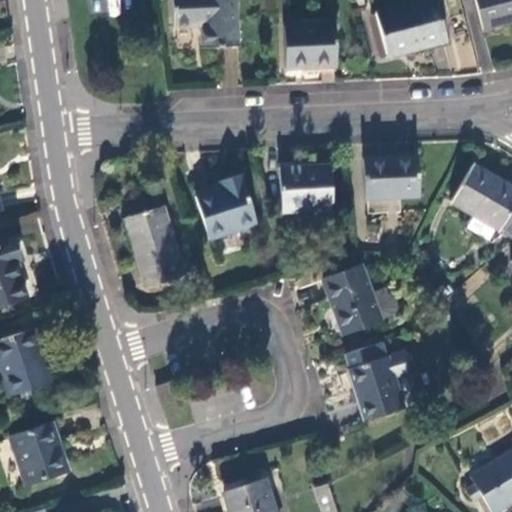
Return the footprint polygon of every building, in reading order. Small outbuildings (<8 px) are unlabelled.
[(236,47),(233,0),(197,0),(170,2),(172,27),(199,26),(201,50),(236,47)] [(443,42),(431,0),(426,0),(374,14),(385,58),(443,42)] [(511,0),(476,0),(483,26),(511,19),(511,0)] [(335,66),(333,22),(282,25),(285,69),(335,66)] [(418,197),(416,159),(362,162),(364,200),(418,197)] [(334,211),(331,166),(280,169),(283,214),(334,211)] [(500,231),(511,210),(511,191),(471,168),(451,202),(473,216),(496,229),(500,231)] [(210,240),(256,225),(240,176),(219,182),(221,188),(196,196),(210,240)] [(186,276),(164,207),(123,220),(145,289),(186,276)] [(496,229),(473,216),(465,229),(488,242),(496,229)] [(0,306),(24,298),(12,262),(20,259),(13,238),(0,242),(0,306)] [(378,321),(361,268),(324,281),(341,333),(378,321)] [(0,369),(8,397),(49,383),(38,347),(49,344),(43,326),(0,339),(0,369)] [(385,357),(380,343),(344,354),(349,368),(347,369),(363,422),(403,409),(393,378),(409,374),(413,365),(410,356),(402,352),(387,356),(385,357)] [(169,383),(155,387),(161,405),(175,401),(169,383)] [(57,442),(51,423),(8,436),(24,485),(62,473),(52,443),(57,442)] [(66,472),(57,442),(52,443),(62,473),(66,472)] [(490,511),(497,511),(511,503),(511,453),(471,478),(475,486),(465,492),(472,503),(481,497),(490,511)] [(273,511),(262,479),(223,492),(229,511),(273,511)] [(336,511),(329,490),(316,494),(322,511),(336,511)]
